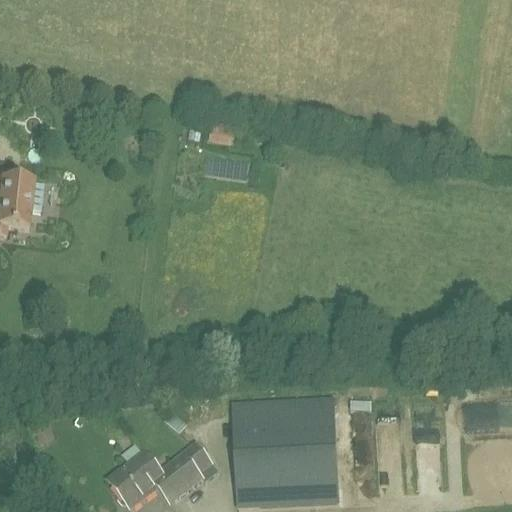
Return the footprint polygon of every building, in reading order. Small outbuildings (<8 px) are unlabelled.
[(210,146),(228,151),(233,133),(215,128),(210,146)] [(0,190),(1,190),(0,200),(0,240),(5,242),(7,232),(28,234),(34,186),(14,184),(14,180),(0,178),(0,190)] [(353,416),(373,417),(373,408),(353,408),(353,416)] [(233,418),(238,511),(268,511),(339,508),(334,413),(233,418)] [(121,508),(127,509),(129,511),(130,511),(163,487),(175,503),(202,481),(199,477),(211,467),(196,448),(161,476),(145,456),(108,485),(117,497),(116,502),(121,508)]
